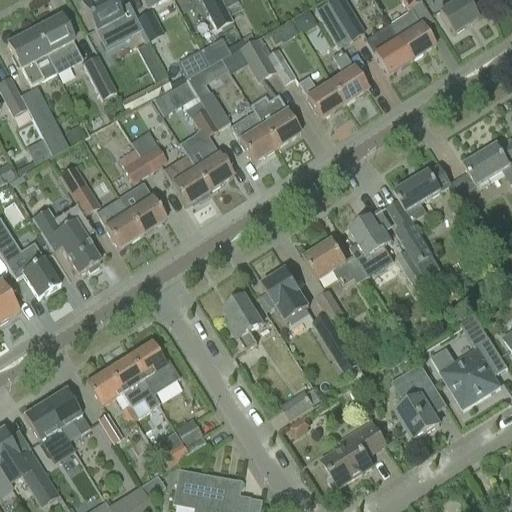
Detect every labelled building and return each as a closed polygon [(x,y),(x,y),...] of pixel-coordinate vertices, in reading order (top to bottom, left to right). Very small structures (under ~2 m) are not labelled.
[(107,0),(98,0),(80,10),(104,55),(105,54),(104,53),(128,41),(126,37),(138,31),(140,36),(141,35),(135,24),(127,9),(116,15),(107,0)] [(138,0),(145,13),(163,4),(170,0),(169,0),(138,0)] [(223,13),(225,12),(218,0),(197,0),(216,34),(230,27),(223,13)] [(218,0),(225,12),(236,7),(232,0),(218,0)] [(398,0),(407,13),(419,6),(415,0),(398,0)] [(438,17),(441,23),(452,39),(476,24),(462,2),(460,0),(445,0),(450,9),(438,17)] [(350,46),(337,25),(326,7),(314,15),(338,54),(350,46)] [(150,16),(135,24),(141,35),(147,47),(162,39),(150,16)] [(388,31),(396,44),(410,67),(434,52),(411,16),(388,31)] [(306,17),(293,25),(301,38),(314,30),(306,17)] [(350,46),(362,38),(349,18),(337,25),(350,46)] [(32,37),(54,79),(54,80),(80,66),(71,48),(72,47),(68,40),(59,22),(32,37)] [(6,50),(16,67),(28,92),(54,79),(32,37),(6,50)] [(274,37),(268,41),(274,49),(280,46),(274,37)] [(410,67),(396,44),(382,53),(374,39),(363,46),(375,65),(386,82),(410,67)] [(266,62),(264,63),(254,45),(253,45),(253,46),(243,52),(243,51),(238,54),(258,87),(275,76),(266,62)] [(207,60),(218,75),(237,61),(226,46),(207,60)] [(146,48),(136,53),(155,88),(119,106),(125,118),(168,94),(169,94),(171,93),(168,87),(166,88),(166,87),(146,48)] [(282,89),(293,82),(276,55),(266,62),(275,76),(282,89)] [(328,87),(342,110),(366,95),(343,59),(342,59),(340,56),(330,62),(341,79),(328,87)] [(103,102),(114,96),(95,61),(84,67),(103,102)] [(319,125),(342,110),(328,87),(316,95),(307,82),(296,89),(319,125)] [(0,100),(11,122),(24,115),(8,84),(0,87),(0,100)] [(184,88),(173,94),(182,110),(193,104),(184,88)] [(67,153),(36,95),(20,104),(42,145),(51,161),(67,153)] [(228,127),(209,98),(197,105),(198,106),(216,135),(228,127)] [(248,112),(253,119),(253,118),(276,153),(299,139),(276,103),(267,109),(263,102),(248,112)] [(198,106),(197,105),(182,115),(202,144),(216,135),(198,106)] [(251,169),(276,153),(253,118),(253,119),(240,127),(240,126),(229,133),(251,169)] [(78,130),(63,138),(70,150),(85,142),(78,130)] [(129,148),(134,155),(134,154),(149,177),(166,167),(152,143),(151,144),(146,137),(129,148)] [(42,145),(25,154),(31,165),(34,170),(51,161),(42,145)] [(475,193),(502,177),(510,191),(511,191),(511,147),(510,145),(498,153),(496,150),(462,171),(472,187),(475,193)] [(208,197),(232,182),(209,146),(199,153),(207,166),(193,174),(208,197)] [(134,154),(134,155),(117,165),(132,188),(149,177),(134,154)] [(208,197),(193,174),(185,161),(162,176),(184,212),(197,204),(199,208),(209,202),(207,198),(208,197)] [(31,165),(15,174),(18,179),(34,170),(31,165)] [(7,169),(0,172),(0,174),(7,187),(14,183),(7,169)] [(398,206),(386,214),(398,233),(393,236),(405,256),(414,270),(416,269),(431,260),(410,226),(405,218),(451,190),(449,187),(439,170),(393,198),(398,206)] [(81,183),(65,193),(67,197),(74,209),(75,210),(82,223),(99,213),(81,183)] [(164,225),(154,209),(141,189),(118,203),(141,240),(164,225)] [(141,240),(118,203),(93,218),(94,220),(106,239),(117,255),(141,240)] [(46,215),(30,224),(45,249),(54,243),(76,281),(84,276),(86,278),(96,271),(95,269),(98,267),(84,244),(92,239),(82,223),(75,210),(52,225),(46,215)] [(355,265),(354,265),(359,272),(366,283),(372,293),(385,285),(379,275),(393,266),(384,251),(390,247),(381,232),(378,234),(370,221),(348,235),(357,249),(348,254),(355,265)] [(21,280),(37,304),(59,291),(42,264),(42,265),(32,249),(19,257),(0,227),(0,263),(14,285),(21,280)] [(354,265),(347,270),(331,245),(302,264),(317,286),(333,276),(342,291),(353,284),(356,290),(366,283),(359,272),(354,265)] [(414,270),(405,256),(394,263),(416,296),(426,289),(414,270)] [(431,260),(416,269),(428,290),(443,281),(431,260)] [(285,275),(261,290),(271,307),(275,312),(284,327),(298,318),(308,311),(296,292),(285,275)] [(0,328),(18,318),(0,288),(0,328)] [(328,297),(316,305),(325,320),(329,326),(341,319),(328,297)] [(245,355),(256,349),(248,337),(261,329),(254,318),(244,301),(221,315),(230,328),(226,331),(236,345),(238,344),(245,355)] [(458,307),(447,314),(454,324),(464,317),(458,307)] [(325,320),(311,329),(334,366),(348,357),(329,326),(325,320)] [(474,320),(459,329),(464,337),(479,328),(474,320)] [(307,328),(286,339),(296,359),(317,348),(307,328)] [(430,363),(452,398),(462,415),(490,398),(488,394),(497,388),(493,382),(507,373),(496,357),(487,342),(473,351),(475,355),(454,368),(445,354),(430,363)] [(150,348),(148,349),(146,346),(136,352),(138,355),(127,362),(152,400),(176,385),(177,385),(178,385),(167,366),(166,367),(166,368),(164,369),(150,348)] [(158,410),(152,400),(127,362),(105,376),(129,413),(141,406),(148,416),(158,410)] [(394,417),(402,429),(412,446),(438,430),(422,404),(436,395),(420,369),(405,379),(390,388),(396,396),(405,411),(394,417)] [(136,424),(129,413),(105,376),(84,389),(99,414),(113,405),(120,417),(119,417),(127,430),(136,424)] [(289,427),(306,415),(319,406),(311,394),(303,399),(302,399),(297,402),(280,413),(289,427)] [(64,395),(43,408),(60,435),(68,447),(79,440),(88,434),(74,412),(64,395)] [(43,408),(22,421),(32,438),(47,460),(53,456),(57,463),(72,454),(68,447),(60,435),(43,408)] [(305,420),(287,431),(295,444),(308,435),(307,433),(310,431),(308,427),(310,427),(305,420)] [(106,421),(96,427),(111,451),(121,444),(106,421)] [(175,435),(184,451),(200,441),(191,425),(175,435)] [(385,450),(374,433),(371,428),(350,441),(354,446),(321,467),(330,481),(327,483),(326,487),(329,491),(332,492),(335,490),(337,493),(371,472),(365,463),(385,450)] [(0,479),(7,490),(20,482),(27,492),(33,488),(46,509),(57,501),(29,455),(19,462),(1,434),(0,434),(0,479)] [(186,459),(178,447),(155,462),(163,474),(179,464),(186,459)] [(245,511),(247,504),(236,501),(238,487),(179,476),(172,510),(181,511),(245,511)] [(0,502),(10,496),(7,490),(0,479),(0,502)] [(155,481),(138,492),(147,504),(163,493),(155,481)] [(106,511),(150,511),(138,492),(109,510),(105,504),(102,506),(103,507),(106,511)]
